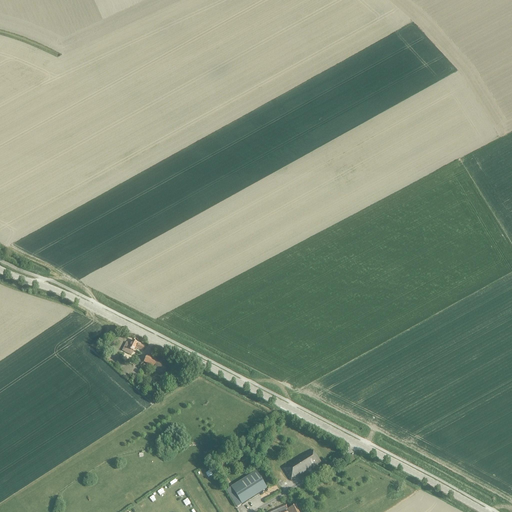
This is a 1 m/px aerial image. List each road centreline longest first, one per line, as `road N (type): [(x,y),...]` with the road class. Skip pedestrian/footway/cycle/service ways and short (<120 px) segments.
road 1 (tertiary): [(484,511),(219,371),(0,269)]
road 2 (track): [(359,444),(256,511)]
